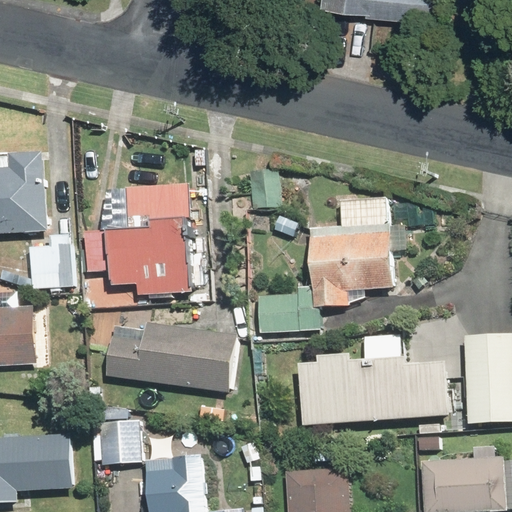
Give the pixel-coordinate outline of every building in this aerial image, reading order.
[(318,0),(317,11),(421,23),(423,0),(318,0)] [(0,236),(45,236),(45,155),(0,154),(0,236)] [(285,172),(252,170),(250,209),(283,211),(285,172)] [(391,199),(341,200),(341,230),(309,230),(310,295),(259,294),(258,334),(320,335),(320,311),(364,310),(364,292),(392,292),(391,199)] [(156,221),(156,227),(92,230),(94,268),(115,267),(116,286),(146,285),(147,298),(196,296),(192,220),(156,221)] [(75,283),(74,235),(51,235),(52,249),(31,249),(32,284),(75,283)] [(0,307),(0,368),(39,367),(36,306),(0,307)] [(141,343),(110,339),(105,378),(230,394),(237,334),(144,323),(141,343)] [(511,335),(466,336),(467,425),(511,424),(511,335)] [(407,364),(407,358),(368,360),(368,373),(357,373),(357,364),(352,365),(352,357),(316,359),(316,367),(298,368),(302,427),(451,417),(447,362),(407,364)] [(143,423),(96,422),(96,465),(142,466),(143,423)] [(0,505),(20,505),(20,493),(72,492),(71,438),(0,439),(0,505)] [(314,440),(315,465),(350,464),(349,439),(314,440)] [(473,450),(474,461),(420,464),(422,511),(511,511),(511,458),(497,460),(496,448),(473,450)] [(146,458),(146,511),(206,511),(206,457),(146,458)] [(286,473),(287,511),(352,511),(351,471),(286,473)]
